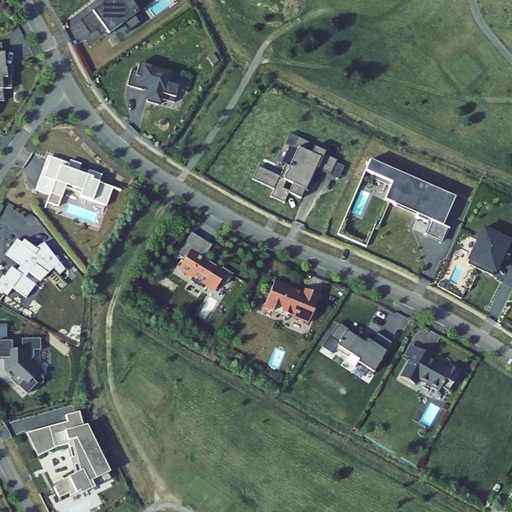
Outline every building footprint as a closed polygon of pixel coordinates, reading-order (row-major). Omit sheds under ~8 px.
[(110,0),(93,13),(107,32),(110,35),(124,25),(130,33),(142,24),(136,16),(145,9),(137,0),(134,0),(132,2),(130,0),(110,0)] [(93,13),(81,22),(91,35),(97,31),(101,36),(107,32),(93,13)] [(3,66),(2,53),(0,52),(0,102),(4,102),(3,89),(12,89),(11,76),(7,77),(6,69),(5,69),(5,66),(3,66)] [(167,73),(138,66),(137,71),(131,70),(127,86),(142,90),(143,86),(151,88),(148,102),(159,105),(161,99),(175,102),(179,85),(165,82),(167,73)] [(299,140),(290,136),(287,144),(299,150),(300,148),(296,146),(299,140)] [(311,142),(300,137),(299,140),(296,146),(300,148),(299,150),(291,167),(287,166),(281,178),(260,168),(254,181),(276,191),(272,198),(286,205),(290,195),(302,200),(306,191),(309,192),(314,183),(310,181),(314,172),(316,173),(317,169),(332,175),(338,163),(339,160),(324,153),(323,154),(314,150),(313,153),(307,151),(311,142)] [(51,158),(48,157),(35,190),(49,196),(55,182),(43,178),(51,158)] [(68,164),(51,158),(43,178),(55,182),(49,196),(46,204),(57,208),(64,190),(81,196),(80,198),(106,208),(113,190),(99,184),(102,177),(89,172),(87,177),(77,173),(78,171),(69,168),(70,165),(68,164)] [(80,164),(70,160),(68,164),(70,165),(69,168),(78,171),(80,164)] [(456,198),(370,161),(366,172),(393,184),(385,201),(418,215),(417,218),(428,223),(430,220),(433,222),(427,235),(442,241),(448,228),(443,226),(456,198)] [(346,167),(338,163),(332,175),(340,179),(346,167)] [(511,221),(511,207),(507,218),(478,205),(474,217),(478,219),(472,233),(467,230),(463,241),(488,252),(499,228),(505,231),(510,221),(511,221)] [(183,221),(186,215),(179,211),(175,216),(183,221)] [(196,243),(203,232),(194,226),(187,237),(196,243)] [(231,279),(237,269),(225,261),(223,264),(207,254),(216,240),(203,232),(196,243),(187,237),(180,249),(188,254),(182,263),(196,272),(194,275),(206,283),(208,279),(217,285),(221,279),(222,279),(224,275),(231,279)] [(22,245),(17,241),(5,257),(22,270),(18,275),(11,270),(4,279),(3,277),(0,281),(0,292),(7,298),(12,291),(25,300),(35,287),(25,279),(28,274),(40,283),(59,264),(43,244),(35,250),(24,242),(22,245)] [(278,275),(266,303),(280,309),(285,307),(311,318),(323,290),(307,284),(305,288),(297,285),(298,284),(278,275)] [(363,336),(341,322),(333,335),(342,341),(338,348),(350,356),(352,353),(361,359),(359,362),(375,373),(384,358),(389,350),(387,349),(392,341),(378,332),(373,340),(369,337),(366,341),(362,338),(363,336)] [(44,349),(44,337),(25,338),(26,349),(15,350),(15,341),(0,341),(0,354),(0,358),(10,357),(10,370),(13,373),(15,371),(19,375),(17,377),(15,380),(22,387),(24,385),(32,393),(41,383),(47,383),(47,377),(42,372),(44,370),(34,360),(37,356),(37,350),(44,349)] [(404,356),(412,360),(418,349),(410,345),(404,356)] [(431,357),(418,349),(412,360),(402,378),(416,385),(419,379),(440,391),(442,388),(449,392),(461,372),(450,366),(448,370),(447,371),(441,367),(442,366),(430,360),(431,357)] [(99,478),(105,474),(100,455),(92,457),(90,453),(96,451),(92,434),(90,435),(87,424),(84,425),(80,411),(67,414),(68,421),(69,423),(50,428),(55,447),(60,446),(69,443),(70,447),(74,446),(76,456),(74,456),(76,464),(79,463),(81,470),(63,478),(63,477),(53,482),(55,486),(54,486),(59,497),(69,492),(71,495),(100,480),(99,478)] [(69,423),(68,421),(27,432),(38,456),(60,446),(55,447),(50,428),(69,423)] [(111,475),(87,424),(90,435),(92,434),(96,451),(90,453),(92,457),(100,455),(105,474),(99,478),(100,480),(111,475)]
